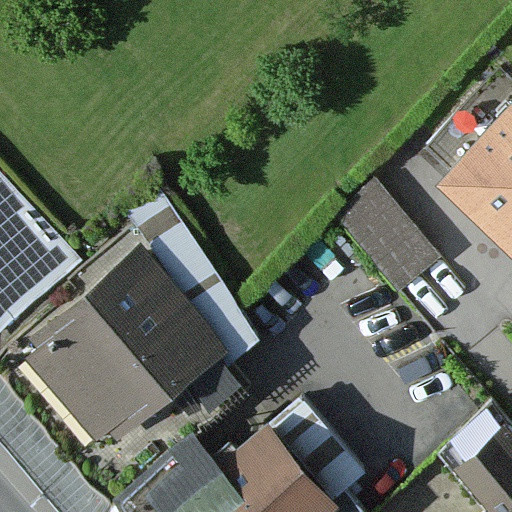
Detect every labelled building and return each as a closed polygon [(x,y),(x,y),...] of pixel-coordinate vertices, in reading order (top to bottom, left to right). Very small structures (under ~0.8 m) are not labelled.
[(511,109),(431,198),(511,271),(511,109)] [(337,211),(404,274),(442,235),(375,171),(337,211)] [(0,172),(0,338),(83,270),(0,172)] [(144,252),(0,370),(106,501),(195,433),(247,385),(144,252)] [(195,433),(106,501),(113,510),(114,511),(342,511),(272,423),(220,464),(201,440),(195,433)] [(511,511),(511,429),(511,428),(458,475),(490,511),(511,511)]
